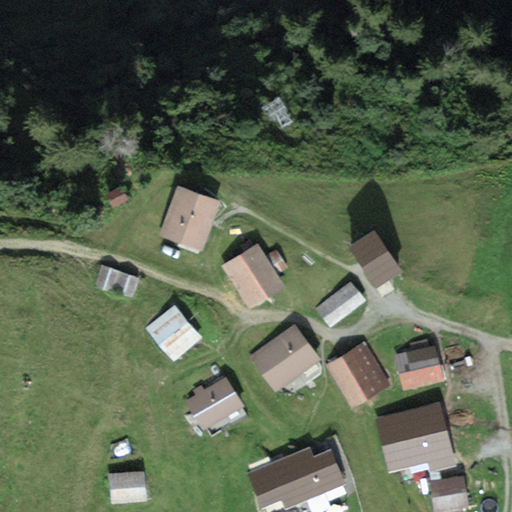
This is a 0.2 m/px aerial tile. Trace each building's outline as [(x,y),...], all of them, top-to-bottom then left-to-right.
[(221,202),(178,186),(159,237),(203,252),(221,202)] [(364,236),(347,247),(382,298),(396,290),(389,279),(404,271),(375,230),(364,236)] [(257,244),(222,265),(248,309),(286,287),(278,274),(288,268),(277,249),(265,256),(257,244)] [(101,266),(94,287),(134,300),(141,278),(101,266)] [(350,281),(315,309),(332,330),(367,302),(350,281)] [(176,303),(146,327),(174,361),(203,337),(176,303)] [(294,324),(248,357),(275,394),(321,360),(294,324)] [(365,341),(325,365),(352,409),(391,385),(365,341)] [(437,344),(396,354),(405,391),(446,381),(437,344)] [(196,394),(185,400),(201,429),(242,407),(226,378),(206,389),(201,384),(193,389),(196,394)] [(443,400),(372,418),(386,475),(428,464),(430,473),(459,466),(443,400)] [(309,446),(246,472),(262,511),(275,511),(345,484),(330,449),(314,456),(309,446)] [(144,472),(108,475),(111,504),(147,501),(144,472)] [(469,511),(464,476),(429,482),(434,511),(469,511)]
